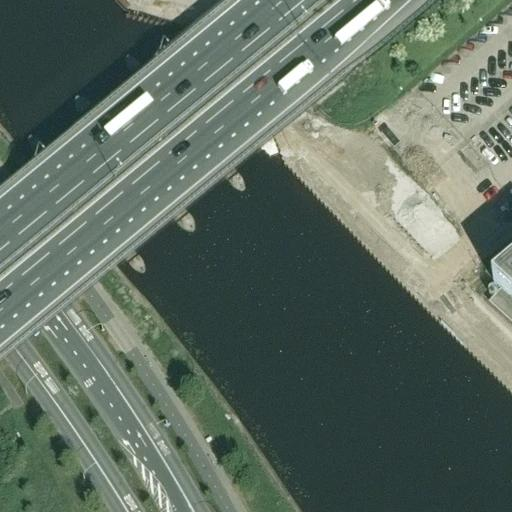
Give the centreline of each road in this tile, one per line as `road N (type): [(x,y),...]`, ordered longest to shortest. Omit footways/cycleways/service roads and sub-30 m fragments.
road 1 (motorway): [(0,311),(376,0)]
road 2 (motorway): [(286,0),(0,233)]
road 3 (secondary): [(187,503),(57,315),(0,251)]
road 4 (secondary): [(0,333),(124,511)]
